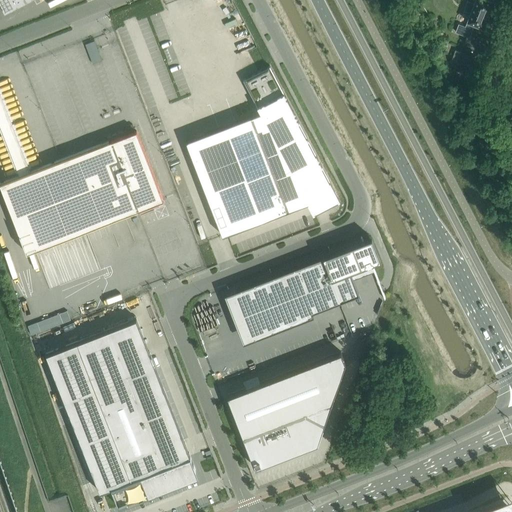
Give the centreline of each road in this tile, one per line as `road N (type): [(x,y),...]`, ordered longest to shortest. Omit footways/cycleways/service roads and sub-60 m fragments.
road 1 (unclassified): [(259,0),(362,208),(351,227),(185,292),(173,304),(249,511)]
road 2 (secondary): [(317,0),(511,376)]
road 3 (secondary): [(511,331),(338,0)]
road 4 (unclassified): [(511,410),(268,511)]
road 5 (unclassified): [(317,511),(511,429)]
road 6 (residential): [(511,191),(478,129),(511,21)]
road 7 (unclassified): [(114,0),(0,44)]
